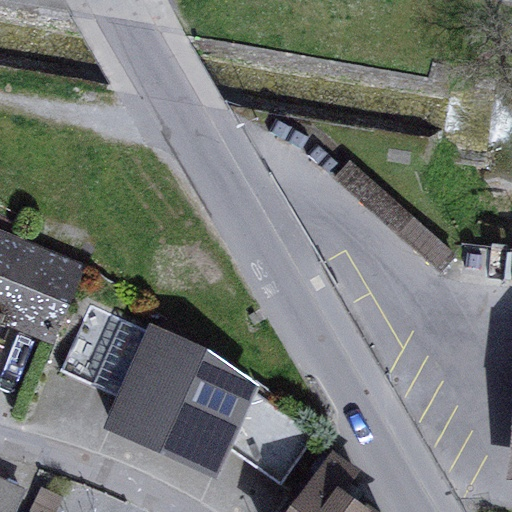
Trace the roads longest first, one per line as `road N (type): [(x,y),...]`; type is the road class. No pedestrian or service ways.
road 1 (residential): [(412,511),(115,0)]
road 2 (residential): [(179,511),(78,463),(0,441)]
